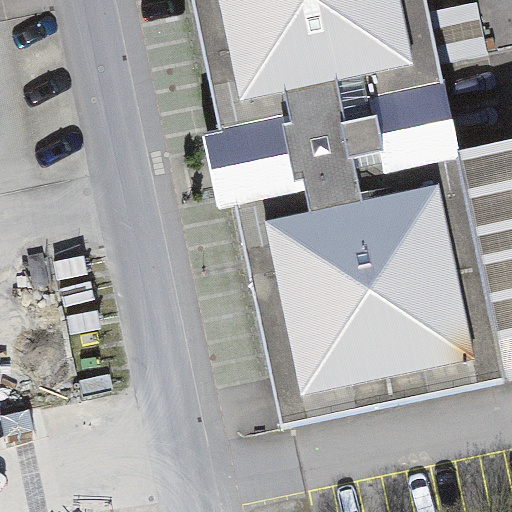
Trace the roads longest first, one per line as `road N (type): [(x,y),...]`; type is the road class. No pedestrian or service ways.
road 1 (residential): [(191,511),(106,0)]
road 2 (unknown): [(186,482),(511,431)]
